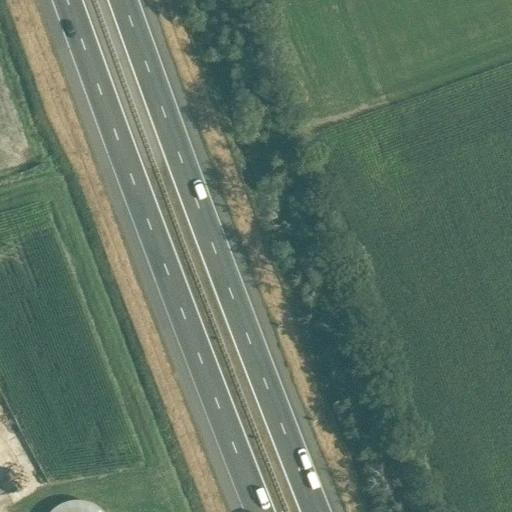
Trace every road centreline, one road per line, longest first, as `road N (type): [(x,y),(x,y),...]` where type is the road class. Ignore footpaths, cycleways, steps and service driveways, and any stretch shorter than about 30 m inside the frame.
road 1 (motorway): [(315,511),(121,0)]
road 2 (motorway): [(67,0),(259,511)]
